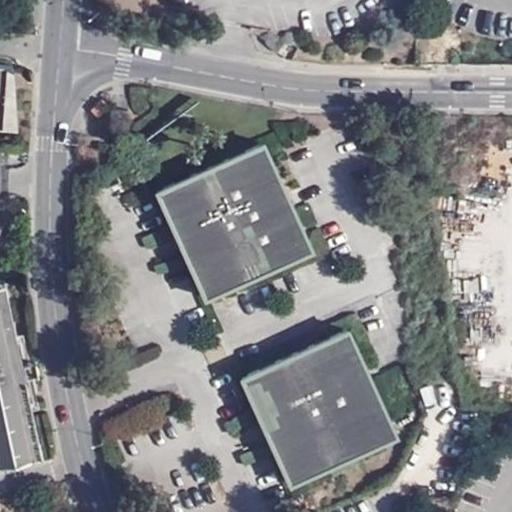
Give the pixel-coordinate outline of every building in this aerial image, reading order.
[(0,123),(9,124),(6,61),(0,60),(0,123)] [(301,232),(300,229),(269,163),(264,151),(260,145),(256,142),(252,140),(246,139),(241,141),(162,178),(156,183),(154,188),(154,195),(193,283),(197,287),(202,289),(210,289),(291,252),(298,245),(300,242),(301,232)] [(0,461),(31,456),(0,311),(0,461)] [(330,329),(249,364),(248,365),(246,366),(241,369),(238,375),(238,383),(275,464),(277,469),(278,472),(283,477),(291,479),(298,477),(300,475),(380,435),(385,430),(387,423),(386,416),(351,340),(350,337),(345,332),(337,329),(330,329)] [(29,357),(16,361),(19,374),(31,371),(29,357)]
